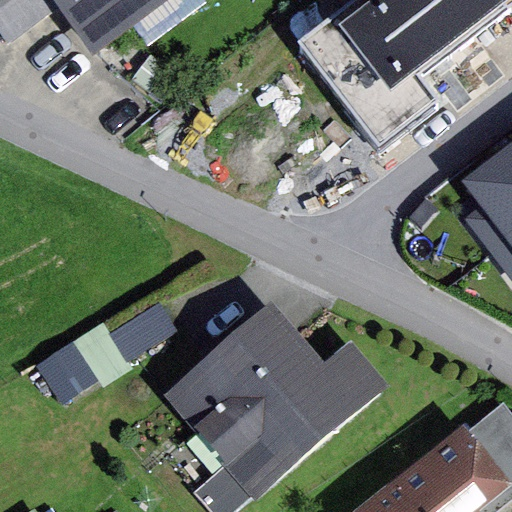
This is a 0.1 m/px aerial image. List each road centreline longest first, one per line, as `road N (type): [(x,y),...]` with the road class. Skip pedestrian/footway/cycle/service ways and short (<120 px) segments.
road 1 (residential): [(0,115),(311,250)]
road 2 (residential): [(311,250),(511,103)]
road 3 (residential): [(311,250),(511,347)]
